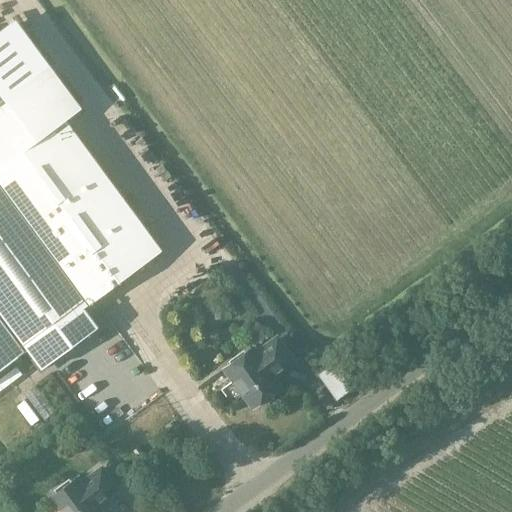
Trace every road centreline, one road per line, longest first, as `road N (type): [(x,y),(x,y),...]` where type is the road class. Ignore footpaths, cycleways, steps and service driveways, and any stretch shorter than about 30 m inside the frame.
road 1 (unclassified): [(223,511),(511,289)]
road 2 (track): [(511,389),(334,511)]
